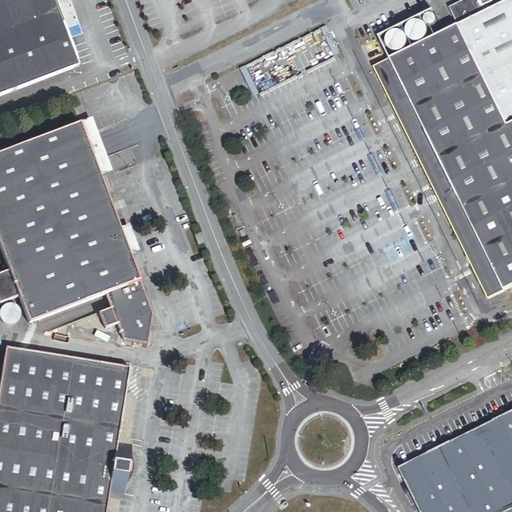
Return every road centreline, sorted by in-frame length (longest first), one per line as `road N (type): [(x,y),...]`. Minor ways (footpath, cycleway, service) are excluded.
road 1 (unclassified): [(124,0),(215,239),(289,386)]
road 2 (unclassified): [(511,349),(386,409),(349,413)]
